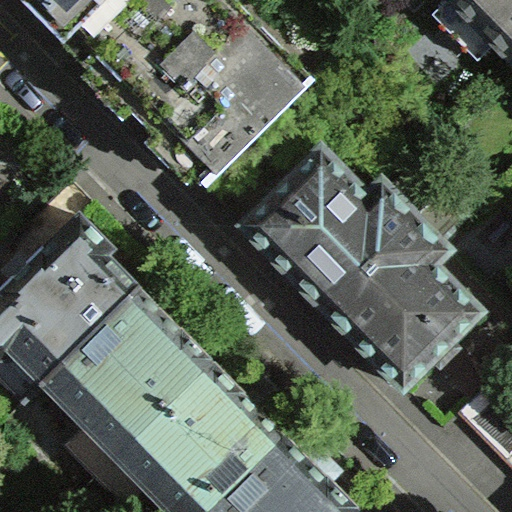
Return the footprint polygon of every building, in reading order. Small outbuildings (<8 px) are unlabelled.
[(23,0),(64,40),(105,0),(23,0)] [(178,157),(204,183),(311,77),(234,0),(105,0),(64,40),(108,85),(99,94),(106,101),(123,118),(132,109),(154,132),(146,141),(170,165),(178,157)] [(511,56),(511,55),(511,0),(446,0),(432,13),(478,60),(496,41),(511,56)] [(379,61),(354,35),(311,77),(336,103),(379,61)] [(367,195),(321,148),(244,224),(272,252),(324,305),(446,184),(422,160),(420,159),(390,189),(382,181),(367,195)] [(446,184),(324,305),(354,335),(403,385),(480,310),(434,263),(448,249),(440,240),(470,210),(469,209),(446,184)] [(42,249),(4,286),(0,281),(0,377),(22,401),(44,379),(138,287),(111,259),(106,254),(112,248),(80,215),(44,251),(42,249)] [(0,248),(16,233),(4,225),(0,223),(0,248)] [(138,287),(44,379),(86,422),(64,442),(96,474),(211,361),(208,357),(182,330),(172,321),(138,287)] [(127,507),(149,486),(174,511),(205,511),(284,435),(249,399),(241,391),(215,364),(211,361),(96,474),(127,507)] [(511,449),(511,375),(504,367),(459,412),(504,457),(511,449)] [(354,511),(357,510),(354,505),(327,478),(317,468),(284,435),(205,511),(354,511)]
